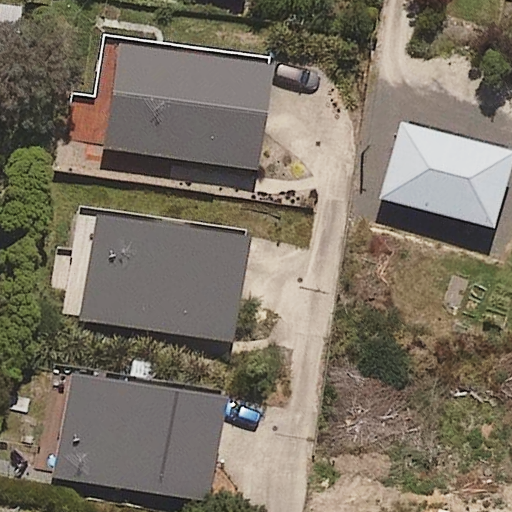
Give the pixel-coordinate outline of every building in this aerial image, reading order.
[(0,58),(7,59),(14,4),(0,2),(0,58)] [(246,167),(262,60),(99,35),(90,95),(66,91),(58,139),(246,167)] [(487,229),(506,155),(394,126),(375,200),(487,229)] [(225,343),(239,238),(84,217),(69,321),(225,343)] [(198,503),(213,401),(61,377),(45,479),(198,503)]
